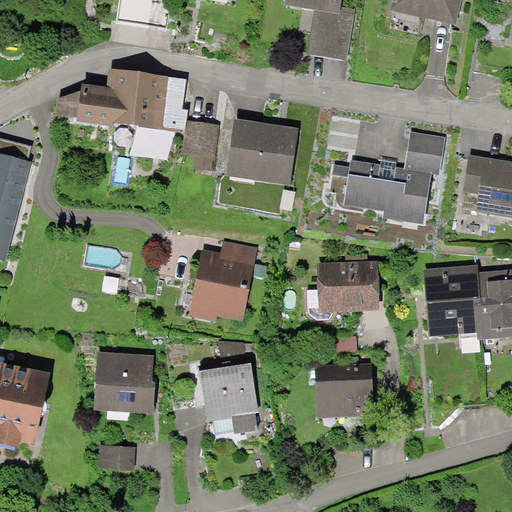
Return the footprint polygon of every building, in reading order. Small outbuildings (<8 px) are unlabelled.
[(162,0),(120,0),(118,20),(165,27),(169,1),(162,0)] [(285,0),(285,4),(314,10),(307,54),(347,60),(356,9),(341,7),(342,0),(285,0)] [(461,0),(392,0),(390,11),(455,25),(461,0)] [(114,123),(179,132),(180,129),(185,130),(186,121),(188,110),(182,109),(186,79),(109,68),(107,87),(82,83),(80,91),(77,118),(77,120),(114,126),(114,123)] [(77,118),(80,91),(58,98),(56,115),(77,118)] [(300,127),(235,117),(227,175),(291,184),(300,127)] [(220,125),(186,121),(185,130),(182,154),(196,156),(213,159),(215,159),(220,125)] [(411,132),(405,169),(431,173),(439,175),(445,137),(411,132)] [(32,146),(0,137),(0,259),(5,261),(31,162),(28,161),(32,146)] [(511,161),(469,155),(463,191),(479,194),(476,211),(511,216),(511,161)] [(195,170),(211,171),(213,159),(196,156),(195,170)] [(381,165),(396,167),(397,162),(382,159),(381,165)] [(423,224),(431,173),(405,169),(396,167),(381,165),(352,160),(344,206),(384,211),(383,218),(423,224)] [(221,252),(202,248),(189,315),(217,321),(218,315),(243,320),(252,275),(255,263),(258,247),(223,240),(221,252)] [(345,261),(317,262),(319,312),(379,309),(377,260),(367,260),(367,254),(345,254),(345,261)] [(268,265),(255,263),(252,275),(266,278),(268,265)] [(481,301),(479,273),(478,266),(424,271),(429,336),(477,332),(475,302),(481,301)] [(511,270),(479,273),(481,301),(475,302),(477,332),(478,340),(511,336),(511,270)] [(357,352),(356,336),(332,337),(333,353),(357,352)] [(222,367),(247,363),(244,342),(218,340),(222,367)] [(154,355),(98,351),(94,410),(153,413),(156,382),(153,382),(154,355)] [(0,361),(0,442),(19,447),(20,441),(34,444),(50,373),(0,361)] [(222,367),(199,371),(208,421),(233,417),(235,433),(258,430),(256,413),(259,412),(251,362),(247,363),(222,367)] [(372,362),(316,364),(318,418),(374,416),(372,362)] [(136,446),(100,444),(98,468),(135,470),(136,446)]
